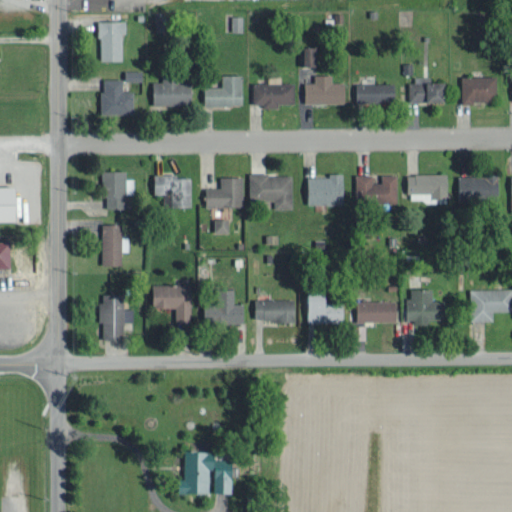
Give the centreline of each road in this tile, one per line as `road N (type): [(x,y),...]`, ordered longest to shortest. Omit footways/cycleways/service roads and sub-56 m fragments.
road 1 (residential): [(0,363),(511,357)]
road 2 (residential): [(511,134),(56,138)]
road 3 (residential): [(57,408),(56,0)]
